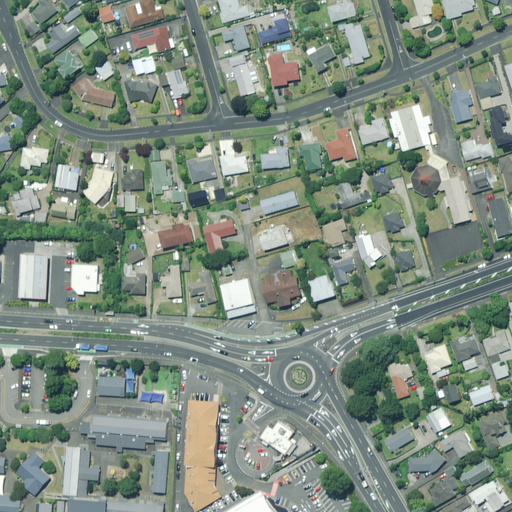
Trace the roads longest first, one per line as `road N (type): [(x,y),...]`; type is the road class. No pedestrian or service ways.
road 1 (residential): [(224,124),(121,135),(73,128),(39,100),(0,7)]
road 2 (trunk): [(279,389),(190,355),(0,338)]
road 3 (secondary): [(511,279),(355,336),(324,370)]
road 4 (residential): [(405,76),(288,117),(224,124)]
road 5 (secondary): [(335,325),(511,262)]
road 6 (trunk): [(0,320),(186,337)]
road 7 (secondary): [(186,337),(273,342),(335,325)]
road 8 (trunk): [(326,380),(400,511)]
road 9 (trunk): [(379,511),(327,426),(297,402)]
road 10 (residential): [(188,0),(224,124)]
